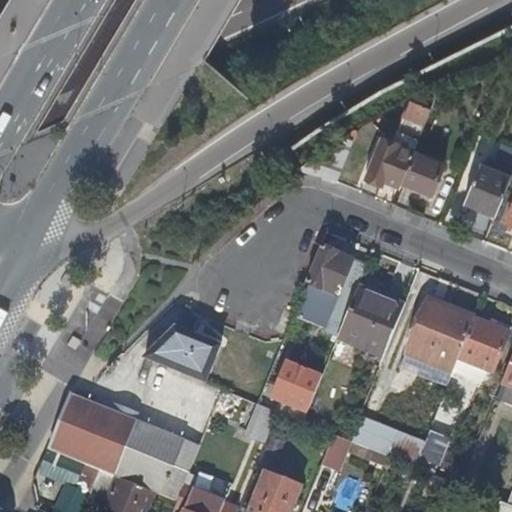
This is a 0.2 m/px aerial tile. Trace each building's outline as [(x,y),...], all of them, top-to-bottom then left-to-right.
[(383,177),(394,182),(396,179),(409,148),(429,98),(410,91),(390,140),(378,135),(361,175),(381,183),(383,177)] [(349,136),(339,132),(284,160),(332,180),(349,136)] [(511,147),(496,141),(485,166),(505,174),(511,156),(511,147)] [(409,148),(396,179),(425,191),(438,160),(409,148)] [(459,200),(489,213),(505,174),(485,166),(475,161),(459,200)] [(511,189),(500,220),(511,224),(511,189)] [(314,327),(334,336),(353,289),(363,264),(316,245),(301,283),(327,294),(314,327)] [(353,289),(334,336),(381,355),(399,308),(353,289)] [(406,350),(452,370),(456,360),(473,319),(427,300),(406,350)] [(473,319),(456,360),(490,373),(507,333),(473,319)] [(176,330),(145,360),(202,384),(206,386),(221,348),(176,330)] [(452,370),(406,350),(402,362),(448,381),(452,370)] [(511,354),(500,384),(511,389),(511,354)] [(282,362),(280,367),(315,381),(317,377),(282,362)] [(315,381),(280,367),(267,399),(302,413),(315,381)] [(511,389),(500,384),(493,401),(511,408),(511,389)] [(151,492),(174,501),(196,443),(110,409),(79,396),(65,391),(42,447),(44,448),(84,464),(93,468),(110,475),(151,492)] [(241,424),(251,403),(238,398),(230,420),(241,424)] [(253,404),(251,403),(241,424),(237,434),(262,444),(274,412),(253,404)] [(421,443),(360,420),(351,442),(411,464),(415,460),(421,443)] [(421,443),(415,460),(434,468),(447,438),(427,430),(421,443)] [(84,464),(75,485),(85,489),(93,468),(84,464)] [(312,490),(322,494),(331,469),(322,466),(312,490)] [(110,475),(93,468),(85,489),(80,502),(98,509),(110,475)] [(262,472),(245,511),(287,511),(298,487),(262,472)] [(143,511),(151,492),(110,475),(98,509),(106,511),(143,511)] [(459,487),(441,480),(434,496),(455,505),(462,489),(459,487)] [(215,511),(219,501),(186,488),(176,511),(215,511)] [(511,511),(511,509),(505,506),(496,502),(491,511),(511,511)]
